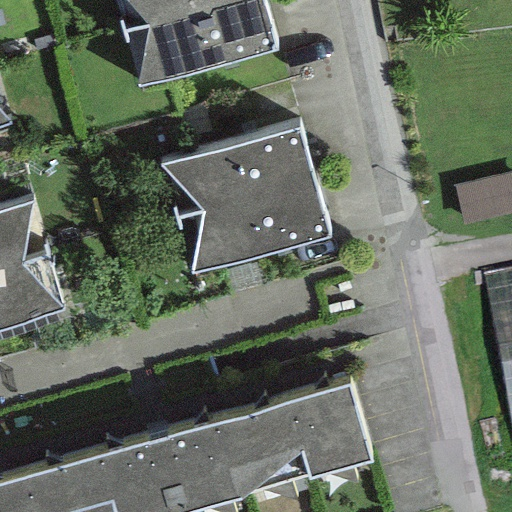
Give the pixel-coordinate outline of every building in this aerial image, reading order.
[(114,0),(120,19),(191,0),(114,0)] [(266,0),(191,0),(120,19),(136,76),(277,37),(266,0)] [(0,68),(0,117),(12,114),(0,68)] [(173,206),(315,168),(300,113),(158,152),(173,206)] [(315,168),(173,206),(189,263),(330,224),(315,168)] [(0,256),(49,243),(34,189),(0,197),(0,256)] [(49,243),(0,256),(0,317),(65,299),(49,243)] [(511,273),(489,278),(511,393),(511,273)] [(350,370),(300,384),(323,462),(373,448),(350,370)] [(300,384),(247,399),(270,477),(323,462),(300,384)] [(247,399),(197,414),(219,492),(270,477),(247,399)] [(197,414),(149,427),(172,505),(219,492),(197,414)] [(149,427),(98,442),(117,511),(148,511),(172,505),(149,427)] [(117,511),(98,442),(27,462),(40,511),(117,511)] [(0,511),(40,511),(27,462),(0,470),(0,511)]
